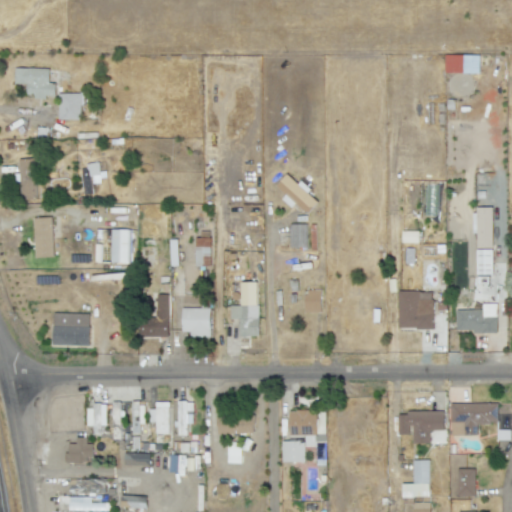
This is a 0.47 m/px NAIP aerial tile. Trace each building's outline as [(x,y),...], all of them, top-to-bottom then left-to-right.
[(444,73),(479,73),(479,55),(444,55),(444,73)] [(14,84),(15,69),(50,69),(49,83),(55,83),(55,96),(45,97),(44,101),(34,101),(34,96),(25,95),(25,85),(14,84)] [(58,121),(57,93),(81,93),(82,121),(58,121)] [(20,200),(18,159),(34,158),(37,200),(20,200)] [(87,164),(100,162),(101,175),(89,176),(87,164)] [(275,187),(287,173),(298,184),(301,181),(312,190),(308,194),(317,202),(306,215),(295,206),(290,209),(282,201),(284,197),(275,187)] [(491,208),(472,208),(473,234),(476,234),(476,249),(492,249),(491,208)] [(35,258),(53,257),(51,217),(33,218),(35,258)] [(291,250),(290,225),(297,224),(298,217),(309,217),(310,251),(291,250)] [(233,253),(233,243),(244,243),(243,228),(252,228),(253,247),(245,247),(245,253),(233,253)] [(109,262),(129,263),(130,230),(110,229),(109,262)] [(401,243),(418,243),(418,231),(401,231),(401,243)] [(196,268),(195,239),(210,239),(210,247),(211,247),(213,268),(196,268)] [(140,269),(140,246),(157,246),(157,248),(167,248),(168,267),(156,267),(156,269),(140,269)] [(477,276),(476,250),(494,250),(494,276),(477,276)] [(292,293),(290,280),(297,279),(299,292),(292,293)] [(277,307),(275,291),(282,290),(283,307),(277,307)] [(304,314),(303,294),(308,294),(308,291),(321,290),(323,314),(304,314)] [(399,330),(398,292),(433,291),(434,329),(399,330)] [(140,339),(140,319),(156,318),(155,296),(169,295),(170,340),(140,339)] [(290,305),(289,296),(298,295),(299,305),(290,305)] [(439,313),(438,302),(448,302),(449,313),(439,313)] [(457,332),(456,310),(483,310),(482,305),(498,305),(498,334),(474,334),(474,332),(457,332)] [(261,336),(250,336),(250,340),(240,339),(239,320),(231,320),(231,306),(261,306),(261,336)] [(182,334),(181,308),(211,308),(212,339),(190,338),(190,334),(182,334)] [(89,314),(53,313),(52,345),(88,346),(89,314)] [(177,437),(177,401),(187,401),(187,403),(193,403),(193,412),(187,412),(187,436),(177,437)] [(112,440),(112,402),(120,402),(121,441),(112,440)] [(132,435),(131,402),(139,402),(139,407),(144,406),(145,424),(140,424),(141,435),(132,435)] [(93,435),(93,427),(86,426),(86,409),(92,409),(92,403),(101,403),(101,405),(107,405),(106,427),(101,427),(101,436),(93,435)] [(148,423),(148,410),(156,409),(155,403),(169,403),(170,435),(156,435),(155,424),(148,423)] [(496,403),(450,404),(450,436),(477,435),(477,424),(497,424),(496,403)] [(282,464),(282,441),(290,441),(290,411),(318,411),(318,419),(327,420),(328,461),(317,461),(316,447),(305,448),(306,463),(282,464)] [(398,414),(407,415),(408,412),(444,412),(445,431),(430,432),(430,444),(413,444),(412,427),(410,427),(410,435),(398,435),(398,414)] [(215,416),(255,416),(255,434),(216,435),(215,416)] [(65,463),(65,453),(68,453),(68,444),(76,444),(76,438),(88,438),(87,443),(94,444),(94,458),(86,458),(85,463),(65,463)] [(98,440),(105,441),(102,456),(95,454),(98,440)] [(240,464),(240,442),(227,442),(226,463),(240,464)] [(142,452),(142,443),(150,443),(150,452),(142,452)] [(125,461),(125,455),(151,455),(151,467),(140,466),(140,461),(125,461)] [(168,473),(185,473),(185,455),(168,455),(168,473)] [(430,485),(413,485),(398,485),(397,460),(399,459),(399,455),(405,455),(405,461),(430,461),(430,485)] [(181,471),(180,457),(202,457),(202,470),(181,471)] [(456,468),(474,468),(474,495),(456,495),(456,468)] [(61,486),(61,479),(76,478),(76,480),(103,480),(103,485),(119,485),(119,492),(103,492),(103,493),(70,493),(69,486),(61,486)] [(197,511),(197,485),(206,485),(206,501),(210,501),(210,509),(205,509),(205,511),(197,511)] [(146,496),(120,495),(120,507),(146,508),(146,496)] [(76,511),(68,511),(68,498),(109,497),(109,511),(76,511)] [(429,511),(429,503),(412,503),(412,511),(429,511)]
